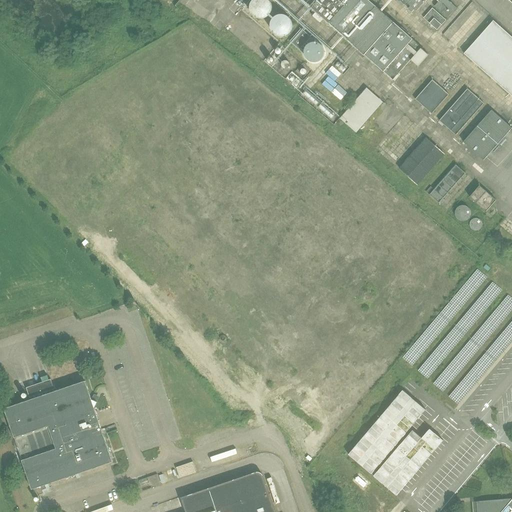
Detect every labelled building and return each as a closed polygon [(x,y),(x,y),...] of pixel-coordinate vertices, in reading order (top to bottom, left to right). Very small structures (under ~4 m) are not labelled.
[(195,7),(199,0),(180,0),(177,5),(181,8),(186,1),(195,7)] [(272,8),(272,6),(272,3),(271,1),(270,0),(252,0),(252,2),(251,6),(252,10),(254,12),(255,14),(257,15),(261,16),(265,16),(267,15),(268,13),(270,12),(271,10),(272,8)] [(413,39),(405,32),(368,0),(316,0),(310,7),(376,65),(393,80),(411,60),(418,66),(428,55),(421,48),(413,39)] [(403,0),(406,2),(410,6),(408,9),(410,10),(412,12),(414,9),(417,12),(426,1),(426,0),(437,0),(439,1),(435,6),(448,18),(456,8),(456,7),(447,0),(403,0)] [(446,20),(433,8),(424,18),(437,30),(446,20)] [(292,26),(292,23),(292,21),(292,19),(290,17),(289,16),(286,13),(282,13),(281,13),(279,13),(277,14),(275,15),(273,16),(271,20),(271,24),(271,27),(274,31),(275,32),(277,33),(279,34),(282,34),(286,33),(288,32),(289,31),(291,28),(292,26)] [(252,27),(257,21),(250,14),(245,19),(252,27)] [(203,16),(199,22),(209,29),(213,23),(203,16)] [(215,33),(224,25),(220,21),(211,29),(215,33)] [(511,37),(493,21),(464,54),(511,96),(511,37)] [(323,54),(323,51),(323,47),(321,44),(318,42),(317,42),(314,42),(312,42),(310,43),(308,45),(306,48),(305,51),(306,54),(308,57),(311,59),(315,60),(318,59),(321,57),(323,54)] [(303,84),(307,87),(311,91),(331,68),(323,61),(303,84)] [(449,95),(433,80),(415,99),(432,114),(449,95)] [(367,88),(340,119),(356,133),(384,102),(367,88)] [(439,121),(440,122),(456,136),(484,103),(468,89),(439,121)] [(511,128),(498,116),(492,111),(463,143),(484,161),(511,128)] [(445,155),(433,144),(426,138),(403,164),(399,169),(418,185),(445,155)] [(439,203),(465,173),(466,173),(456,165),(434,189),(431,187),(427,192),(439,203)] [(486,212),(490,207),(496,200),(480,186),(474,192),(470,197),(486,212)] [(511,232),(511,221),(507,218),(502,226),(511,232)] [(113,462),(102,430),(95,408),(97,402),(92,400),(85,381),(54,392),(53,389),(54,389),(51,379),(27,388),(30,398),(31,397),(32,399),(5,409),(32,490),(113,462)] [(197,462),(180,467),(183,479),(201,474),(197,462)] [(275,511),(267,488),(263,475),(260,473),(258,472),(256,472),(181,498),(186,511),(275,511)] [(511,511),(511,498),(476,501),(477,511),(511,511)]
